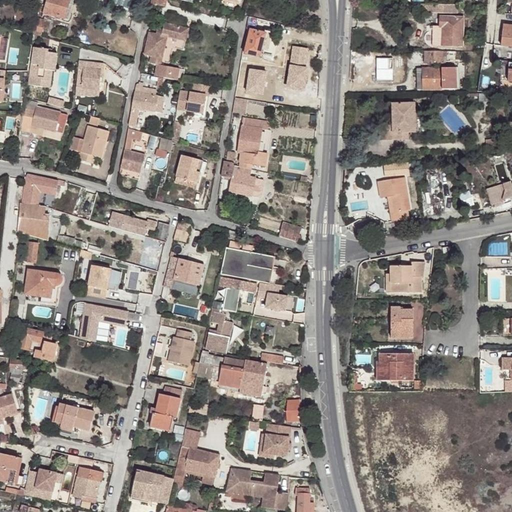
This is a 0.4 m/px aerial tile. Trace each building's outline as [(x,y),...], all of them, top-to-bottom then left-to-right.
[(46,0),(43,13),(64,19),(69,0),(46,0)] [(69,0),(64,19),(68,20),(73,0),(69,0)] [(420,4),(420,11),(424,11),(424,16),(432,16),(432,12),(457,13),(457,5),(441,4),(420,4)] [(200,6),(199,12),(210,15),(211,8),(200,6)] [(260,58),(266,33),(264,33),(265,25),(273,27),(274,22),(249,16),(247,28),(250,29),(244,54),(260,58)] [(433,26),(433,46),(462,47),(463,18),(440,17),(440,26),(433,26)] [(32,33),(40,35),(44,20),(36,18),(32,33)] [(150,33),(145,55),(152,56),(163,59),(167,37),(182,41),(185,28),(164,24),(162,32),(157,31),(156,34),(150,33)] [(511,26),(503,25),(501,45),(511,46),(511,26)] [(12,41),(11,48),(21,50),(22,42),(12,41)] [(484,52),(483,58),(490,59),(491,49),(490,49),(491,43),(485,42),(484,52)] [(34,48),(29,85),(43,87),(46,70),(52,71),(55,71),(57,54),(49,53),(49,50),(34,48)] [(425,51),(425,63),(443,63),(443,57),(447,57),(447,51),(425,51)] [(152,56),(150,64),(161,66),(163,59),(152,56)] [(81,87),(99,89),(102,63),(79,60),(76,86),(81,87)] [(422,68),(423,90),(456,89),(456,68),(422,68)] [(43,87),(50,88),(52,71),(46,70),(43,87)] [(237,97),(244,98),(247,77),(243,76),(242,83),(239,82),(237,97)] [(303,77),(302,84),(316,86),(316,79),(303,77)] [(137,82),(128,125),(135,127),(137,119),(135,118),(137,109),(139,109),(162,113),(165,97),(155,96),(151,95),(152,89),(143,88),(144,83),(137,82)] [(210,86),(193,83),(191,93),(206,96),(208,96),(210,86)] [(80,95),(99,97),(99,89),(81,87),(80,95)] [(191,93),(180,91),(177,109),(203,114),(206,96),(191,93)] [(469,94),(469,101),(479,101),(479,93),(469,94)] [(479,93),(479,101),(492,101),(492,93),(479,93)] [(291,96),(290,104),(303,104),(304,96),(291,96)] [(303,104),(303,107),(317,107),(318,97),(304,96),(303,104)] [(52,105),(63,108),(64,102),(53,98),(52,105)] [(245,114),(248,100),(235,98),(232,112),(245,114)] [(27,100),(25,109),(32,111),(34,102),(27,100)] [(392,104),(392,126),(380,127),(380,140),(401,139),(401,132),(407,132),(415,132),(414,103),(392,104)] [(36,112),(32,125),(62,133),(64,133),(69,115),(37,106),(36,112)] [(21,131),(30,133),(32,125),(36,112),(32,111),(25,109),(23,112),(22,124),(21,131)] [(91,116),(89,123),(98,126),(100,118),(91,116)] [(243,118),(237,151),(241,152),(239,162),(265,166),(267,153),(258,152),(261,129),(263,121),(243,118)] [(181,122),(175,121),(173,129),(180,130),(181,122)] [(32,125),(30,133),(61,142),(62,133),(32,125)] [(70,149),(81,152),(79,160),(86,162),(88,154),(96,156),(102,158),(109,131),(89,126),(85,139),(74,136),(70,149)] [(142,132),(128,128),(126,138),(132,139),(141,140),(142,132)] [(180,130),(173,129),(171,141),(178,143),(180,131),(180,130)] [(124,150),(130,152),(132,139),(126,138),(124,149),(124,150)] [(123,158),(120,168),(140,174),(145,155),(130,152),(124,150),(123,158)] [(233,163),(234,152),(228,151),(226,161),(233,163)] [(88,154),(86,162),(94,164),(96,156),(88,154)] [(182,155),(176,177),(198,183),(200,173),(204,174),(207,162),(203,161),(182,155)] [(224,161),(221,177),(231,178),(229,191),(258,197),(262,180),(249,177),(250,169),(233,165),(234,164),(232,163),(233,163),(226,161),(224,161)] [(410,175),(409,163),(384,164),(385,177),(410,175)] [(25,177),(23,203),(38,205),(41,192),(54,195),(56,185),(57,180),(27,174),(27,177),(25,177)] [(176,177),(174,183),(196,189),(198,183),(176,177)] [(378,182),(380,198),(387,197),(391,196),(394,213),(390,214),(391,221),(409,219),(408,211),(410,210),(405,177),(378,182)] [(511,186),(511,182),(487,189),(491,205),(511,198),(511,186)] [(20,203),(17,231),(19,232),(48,240),(50,215),(45,215),(38,215),(38,205),(23,203),(20,203)] [(410,210),(408,211),(409,219),(420,217),(419,209),(410,210)] [(108,226),(145,236),(147,228),(148,223),(147,222),(112,212),(108,226)] [(148,223),(147,228),(155,231),(157,222),(147,220),(147,222),(148,223)] [(178,222),(174,238),(185,242),(189,225),(178,222)] [(158,223),(155,238),(166,240),(169,225),(158,223)] [(283,223),(281,229),(294,233),(299,235),(301,229),(283,223)] [(280,232),(279,237),(292,241),(293,236),(294,233),(281,229),(280,232)] [(59,234),(56,243),(81,250),(83,242),(75,240),(75,239),(59,234)] [(146,238),(139,261),(157,267),(164,244),(146,238)] [(24,250),(23,261),(35,263),(37,244),(29,242),(28,250),(24,250)] [(226,248),(221,274),(260,282),(270,284),(275,257),(251,252),(252,246),(243,245),(242,250),(239,250),(240,246),(231,244),(230,248),(226,248)] [(171,257),(164,287),(196,295),(204,264),(171,256),(171,257)] [(391,284),(391,293),(422,292),(422,290),(422,283),(422,277),(423,277),(425,262),(411,262),(411,266),(391,266),(391,274),(397,274),(397,283),(391,284)] [(110,269),(91,265),(86,295),(105,298),(110,269)] [(28,270),(24,295),(41,297),(40,302),(56,304),(57,299),(51,298),(53,285),(57,285),(58,285),(60,284),(61,282),(62,280),(61,277),(60,275),(58,274),(28,270)] [(391,274),(386,274),(386,284),(391,284),(397,283),(397,274),(391,274)] [(257,284),(220,277),(219,285),(228,287),(227,296),(225,296),(222,310),(225,310),(228,311),(236,312),(239,298),(237,298),(239,289),(255,292),(257,284)] [(269,285),(260,284),(257,296),(267,298),(265,307),(285,311),(287,297),(268,294),(269,285)] [(127,311),(85,303),(80,338),(94,342),(94,340),(96,325),(92,324),(93,320),(99,321),(100,317),(126,322),(127,311)] [(209,333),(205,349),(216,351),(216,352),(226,353),(233,323),(225,321),(227,315),(223,314),(225,310),(222,310),(212,308),(209,322),(218,324),(217,331),(209,329),(208,333),(209,333)] [(391,308),(391,330),(399,330),(399,338),(413,337),(413,310),(400,310),(400,308),(391,308)] [(125,325),(126,322),(100,317),(99,321),(93,320),(92,324),(96,325),(94,340),(106,342),(109,323),(125,325)] [(23,328),(18,347),(36,352),(35,357),(53,361),(57,345),(50,344),(40,342),(43,333),(23,328)] [(173,337),(168,361),(189,366),(195,341),(191,341),(193,333),(177,330),(176,337),(173,337)] [(43,334),(40,342),(50,344),(52,336),(43,334)] [(220,380),(219,384),(240,388),(239,393),(261,397),(262,392),(263,387),(267,365),(245,360),(245,361),(208,354),(209,352),(202,351),(200,363),(197,374),(197,376),(220,380)] [(262,353),(261,361),(283,365),(284,357),(262,353)] [(379,354),(380,362),(388,362),(388,381),(413,381),(414,354),(379,354)] [(10,360),(9,368),(23,369),(24,361),(10,360)] [(380,362),(377,362),(377,381),(388,381),(388,362),(380,362)] [(219,384),(218,389),(239,393),(240,388),(219,384)] [(153,413),(151,423),(171,427),(173,417),(176,418),(182,390),(165,386),(163,395),(160,394),(157,409),(156,413),(153,413)] [(106,393),(104,400),(116,404),(118,397),(106,393)] [(0,424),(4,423),(2,419),(1,415),(17,410),(12,394),(0,397),(0,424)] [(286,411),(287,422),(301,421),(300,400),(288,400),(287,411),(286,411)] [(57,406),(53,421),(62,423),(61,426),(73,430),(74,426),(90,430),(95,412),(60,403),(60,406),(57,406)] [(207,406),(191,404),(189,412),(206,415),(207,406)] [(1,415),(2,419),(18,413),(17,410),(1,415)] [(249,421),(248,428),(258,430),(259,422),(249,421)] [(267,424),(266,434),(263,453),(274,454),(287,456),(288,450),(289,443),(291,427),(267,424)] [(172,441),(182,443),(185,430),(185,427),(176,425),(172,441)] [(182,443),(176,468),(174,479),(173,483),(182,485),(186,469),(204,474),(215,477),(220,455),(196,448),(200,434),(185,430),(182,443)] [(263,453),(266,434),(262,434),(259,456),(274,458),(274,454),(263,453)] [(0,453),(0,480),(14,484),(19,458),(0,453)] [(69,454),(67,461),(77,464),(79,457),(69,454)] [(81,499),(82,496),(95,499),(102,472),(91,470),(93,460),(79,457),(77,464),(77,466),(80,467),(73,496),(81,499)] [(19,458),(14,484),(17,484),(23,459),(19,458)] [(252,471),(231,468),(225,491),(264,497),(262,508),(286,511),(287,511),(288,493),(277,492),(280,475),(265,473),(264,483),(250,481),(252,471)] [(24,491),(23,495),(50,501),(54,482),(56,473),(39,469),(38,473),(37,477),(28,475),(24,491)] [(137,471),(133,491),(144,493),(142,499),(157,503),(163,477),(137,471)] [(63,475),(56,473),(54,482),(61,484),(63,475)] [(212,486),(215,477),(204,474),(202,483),(212,486)] [(163,477),(157,503),(168,504),(173,483),(174,479),(163,477)] [(131,497),(142,499),(144,493),(133,491),(131,497)] [(299,494),(298,511),(309,511),(310,495),(310,494),(299,494)]
